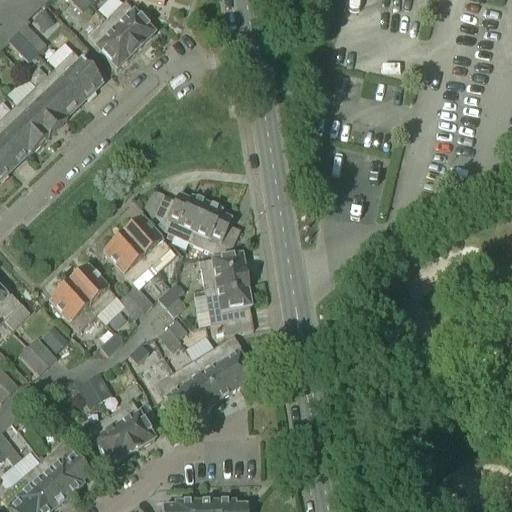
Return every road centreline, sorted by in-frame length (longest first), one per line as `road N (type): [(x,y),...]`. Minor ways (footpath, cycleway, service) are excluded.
road 1 (residential): [(323,511),(304,355),(248,64)]
road 2 (residential): [(0,229),(178,59),(199,72),(248,64)]
road 3 (residential): [(104,511),(195,452),(229,448)]
